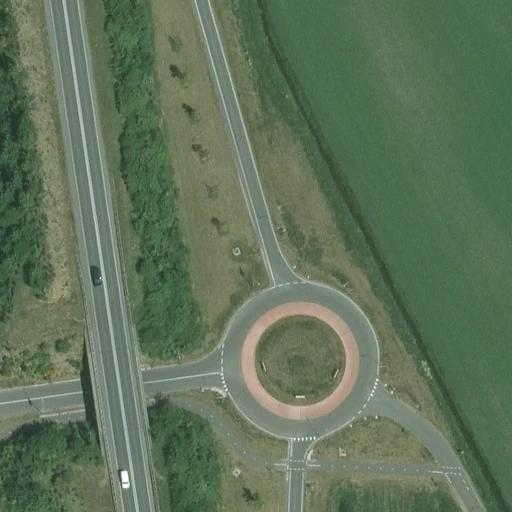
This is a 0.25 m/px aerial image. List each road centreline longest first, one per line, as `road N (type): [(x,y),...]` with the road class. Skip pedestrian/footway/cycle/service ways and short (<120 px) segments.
road 1 (trunk): [(137,511),(63,0)]
road 2 (trunk): [(294,291),(275,263),(197,0)]
road 3 (tertiary): [(0,405),(229,368)]
road 4 (unclassified): [(475,511),(450,464),(362,392)]
road 5 (tertiary): [(362,392),(369,369),(357,322),(340,304),(294,291)]
